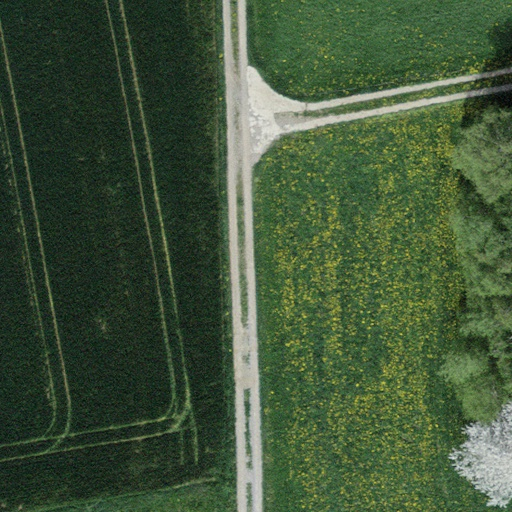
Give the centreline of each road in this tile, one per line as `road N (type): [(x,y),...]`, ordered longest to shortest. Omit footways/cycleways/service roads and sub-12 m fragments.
road 1 (track): [(232,0),(250,255),(255,511)]
road 2 (track): [(240,116),(511,69)]
